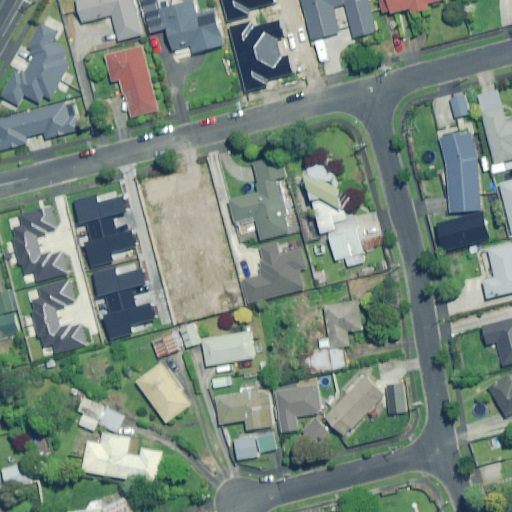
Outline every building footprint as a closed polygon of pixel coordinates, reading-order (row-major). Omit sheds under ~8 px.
[(137,0),(80,0),(86,22),(115,15),(119,27),(122,41),(146,35),(137,0)] [(141,0),(148,23),(152,22),(155,33),(161,32),(171,29),(177,51),(195,46),(197,54),(200,53),(230,45),(220,8),(202,13),(198,0),(193,0),(174,5),(173,0),(141,0)] [(251,0),(252,4),(241,6),(239,0),(223,0),(233,39),(263,31),(273,70),(294,64),(292,57),(303,54),(290,6),(279,9),(276,0),(265,0),(263,1),(262,0),(251,0)] [(304,0),(315,38),(324,36),(343,31),(339,16),(337,5),(348,2),(356,32),(357,36),(380,30),(372,0),(304,0)] [(382,0),(386,11),(389,10),(394,9),(395,11),(404,9),(414,6),(415,11),(424,9),(433,6),(432,2),(437,0),(382,0)] [(32,63),(65,81),(75,62),(68,58),(72,51),(57,42),(62,32),(45,23),(32,48),(36,50),(34,54),(37,56),(34,60),(32,63)] [(147,45),(109,55),(116,82),(124,80),(128,95),(129,95),(135,117),(163,110),(147,45)] [(251,67),(246,48),(233,50),(238,69),(251,67)] [(55,99),(65,81),(32,63),(30,67),(28,71),(25,69),(23,73),(19,71),(5,96),(22,105),(28,95),(44,103),(48,95),(55,99)] [(494,107),(506,104),(502,88),(490,91),(481,93),(485,109),(494,107)] [(453,96),(458,116),(460,115),(473,112),(468,93),(467,93),(461,95),(455,96),(453,96)] [(69,102),(32,112),(39,135),(43,134),(47,133),(49,139),(84,130),(77,103),(70,104),(69,102)] [(485,109),(499,162),(511,158),(511,119),(510,116),(507,103),(506,104),(494,107),(485,109)] [(39,135),(32,112),(0,120),(0,133),(1,136),(0,135),(0,151),(32,143),(31,137),(35,136),(39,135)] [(462,131),(442,136),(449,162),(452,195),(453,204),(453,211),(485,208),(484,193),(481,157),(474,130),(472,130),(464,132),(464,130),(462,131)] [(259,172),(262,182),(280,177),(290,174),(284,153),(256,161),(259,172)] [(320,160),(310,162),(311,168),(310,169),(325,230),(332,228),(340,261),(344,260),(343,257),(349,256),(351,264),(367,260),(365,251),(366,251),(365,248),(368,247),(369,251),(374,250),(373,246),(385,243),(383,234),(365,239),(361,226),(357,211),(351,213),(345,190),(347,187),(341,183),(338,170),(320,160)] [(493,164),(495,173),(509,169),(506,161),(493,164)] [(144,181),(149,201),(170,196),(167,186),(165,176),(144,181)] [(262,190),(232,198),(238,220),(259,215),(265,238),(293,230),(289,213),(291,212),(288,198),(285,199),(280,177),(262,182),(260,182),(262,190)] [(511,179),(503,182),(511,216),(511,179)] [(90,220),(93,230),(119,223),(118,218),(116,214),(132,209),(127,193),(102,200),(100,192),(77,198),(83,222),(90,220)] [(193,203),(189,204),(191,211),(170,217),(177,244),(202,238),(208,262),(226,258),(210,198),(193,203)] [(15,236),(19,250),(42,244),(41,239),(40,235),(50,232),(50,230),(60,227),(54,204),(22,213),(25,223),(16,225),(18,235),(15,236)] [(463,216),(441,222),(448,250),(495,237),(488,209),(463,216)] [(119,223),(93,230),(95,239),(89,241),(95,265),(118,259),(116,251),(141,244),(137,228),(121,232),(120,228),(119,223)] [(280,240),(262,245),(265,258),(262,259),(264,265),(262,266),(264,273),(244,278),(251,302),(307,287),(303,269),(310,267),(305,248),(283,253),(280,240)] [(499,276),(487,279),(491,297),(511,291),(511,242),(492,248),(499,276)] [(42,244),(19,250),(22,263),(25,263),(28,273),(37,270),(40,281),(72,272),(66,249),(55,252),(55,249),(44,252),(43,249),(42,244)] [(109,293),(112,303),(138,296),(136,291),(135,286),(151,282),(146,266),(121,273),(119,265),(96,271),(102,294),(109,293)] [(170,270),(176,293),(196,288),(189,265),(170,270)] [(34,309),(38,323),(61,317),(60,312),(58,308),(69,305),(69,303),(79,300),(73,277),(41,285),(43,296),(35,298),(37,308),(34,309)] [(15,288),(0,292),(0,305),(2,313),(20,308),(15,288)] [(231,310),(227,293),(208,298),(210,306),(213,315),(231,310)] [(138,296),(112,303),(114,312),(107,314),(114,338),(137,331),(135,324),(160,317),(156,300),(140,305),(139,301),(138,296)] [(361,299),(327,304),(332,337),(322,339),(323,348),(306,351),(310,374),(335,369),(349,365),(348,356),(348,354),(346,346),(354,345),(352,331),(366,329),(361,299)] [(22,331),(16,311),(0,316),(0,337),(22,331)] [(511,316),(486,324),(491,343),(501,341),(507,365),(511,363),(511,316)] [(61,317),(38,323),(41,337),(44,336),(47,346),(56,343),(59,354),(91,345),(85,322),(74,325),(74,323),(63,325),(62,321),(61,317)] [(197,323),(183,327),(189,346),(195,344),(203,342),(197,323)] [(254,330),(205,338),(210,365),(258,356),(254,330)] [(175,331),(154,339),(162,357),(177,351),(182,349),(175,331)] [(139,380),(169,422),(194,403),(164,362),(139,380)] [(390,394),(369,374),(327,416),(347,435),(354,428),(355,429),(372,411),(376,415),(383,409),(379,405),(390,394)] [(511,375),(511,374),(491,385),(510,416),(511,414),(511,375)] [(233,376),(215,378),(216,387),(234,384),(233,376)] [(399,382),(390,384),(393,413),(410,411),(407,382),(399,382)] [(301,415),(322,412),(326,408),(322,383),(278,390),(285,432),(303,429),(301,415)] [(262,388),(219,395),(223,423),(247,419),(249,419),(251,429),(277,425),(271,389),(263,391),(262,388)] [(333,395),(328,401),(333,404),(337,398),(333,395)] [(107,406),(85,397),(79,410),(86,413),(81,423),(96,430),(101,418),(102,419),(100,424),(119,432),(124,422),(126,416),(109,408),(107,410),(105,409),(107,406)] [(333,431),(318,417),(305,430),(320,444),(333,431)] [(133,436),(105,432),(104,442),(90,440),(85,470),(161,482),(165,451),(144,447),(143,455),(131,453),(133,436)] [(277,432),(259,436),(261,445),(263,452),(270,450),(280,448),(277,432)] [(259,445),(257,435),(250,436),(237,439),(240,459),(261,456),(259,445)] [(10,489),(34,483),(29,463),(5,469),(7,479),(10,489)] [(105,508),(71,511),(70,511),(133,511),(127,497),(105,508)]
